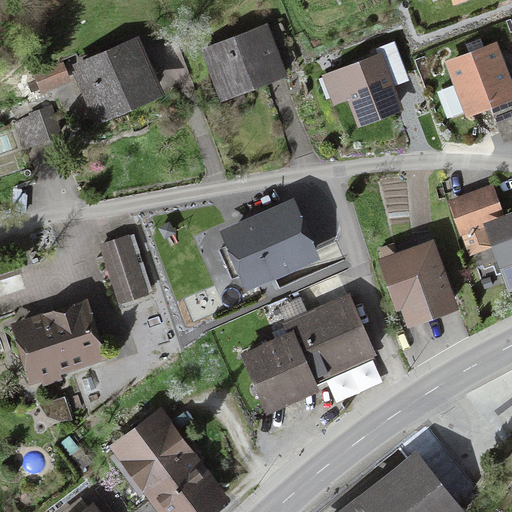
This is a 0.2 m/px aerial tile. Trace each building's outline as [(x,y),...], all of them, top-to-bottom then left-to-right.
[(219,88),(239,80),(242,90),(284,74),(265,26),(204,49),(219,88)] [(147,59),(139,62),(132,46),(85,66),(92,83),(83,87),(90,104),(98,100),(101,107),(106,109),(111,107),(112,105),(151,88),(158,84),(147,59)] [(451,64),(469,110),(495,101),(503,120),(511,116),(511,94),(493,48),(451,64)] [(342,73),(360,120),(397,106),(380,59),(342,73)] [(57,133),(49,110),(33,115),(27,100),(10,106),(23,145),(57,133)] [(490,189),(453,203),(472,253),(491,246),(482,222),(500,215),(490,189)] [(250,280),(310,254),(290,208),(230,234),(234,243),(220,249),(232,277),(246,271),(250,280)] [(511,222),(499,228),(508,253),(511,251),(511,222)] [(102,245),(120,301),(146,293),(127,236),(102,245)] [(387,263),(400,300),(406,298),(413,318),(450,305),(429,248),(395,260),(387,263)] [(267,407),(316,385),(313,378),(373,351),(348,297),(287,324),(292,335),(244,356),(267,407)] [(55,369),(55,368),(98,354),(83,306),(19,327),(35,375),(42,372),(42,373),(43,374),(44,375),(44,376),(45,377),(47,377),(48,377),(49,377),(50,377),(51,377),(52,376),(53,376),(54,375),(55,374),(55,373),(55,372),(55,370),(55,369)] [(195,511),(216,496),(187,458),(158,420),(122,447),(144,475),(120,493),(134,511),(195,511)] [(457,511),(460,510),(417,455),(344,511),(457,511)]
